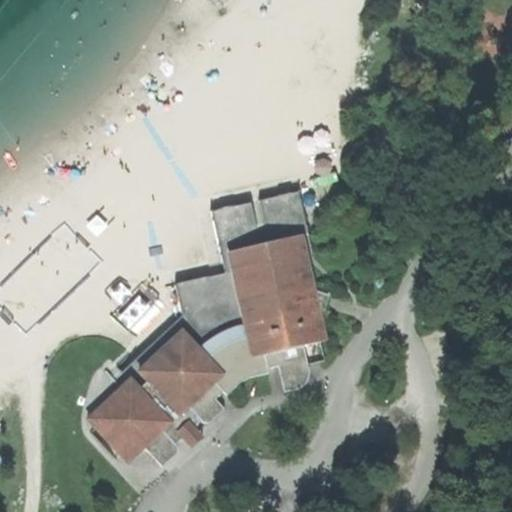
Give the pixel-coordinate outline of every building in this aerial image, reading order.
[(300,191),(290,194),(301,239),(310,237),(300,191)] [(268,369),(278,367),(284,393),(297,389),(303,386),(309,377),(308,366),(304,347),(325,341),(318,307),(322,309),(324,312),(330,293),(326,294),(314,291),(301,239),(290,194),(259,201),(265,225),(261,226),(258,227),(251,202),(220,210),(228,246),(234,271),(224,274),(226,282),(211,285),(209,276),(176,285),(183,315),(169,328),(173,337),(146,361),(137,358),(122,371),(117,366),(109,374),(123,388),(96,412),(101,420),(96,427),(121,453),(128,448),(135,454),(144,447),(162,465),(180,449),(176,446),(185,437),(181,432),(190,425),(193,428),(201,422),(204,425),(212,423),(225,409),(216,399),(224,393),(227,396),(245,381),(268,374),(268,369)] [(223,272),(209,276),(211,285),(226,282),(224,274),(234,271),(228,246),(220,210),(211,212),(223,272)] [(169,328),(137,358),(146,361),(173,337),(169,328)] [(88,419),(96,427),(101,420),(96,412),(88,419)] [(202,438),(193,428),(190,425),(181,432),(185,437),(193,447),(202,438)] [(128,461),(135,454),(128,448),(121,453),(128,461)]
